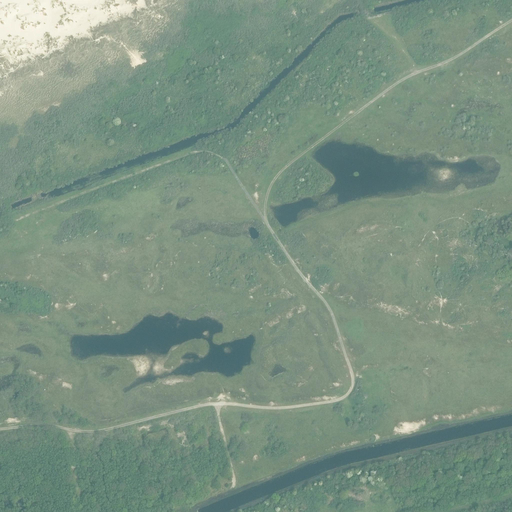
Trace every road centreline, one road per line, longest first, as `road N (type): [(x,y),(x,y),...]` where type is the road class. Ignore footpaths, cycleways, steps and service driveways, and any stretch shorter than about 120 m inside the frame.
road 1 (track): [(511,19),(366,104),(268,190),(266,222),(325,303),(349,365),(348,393),(265,406),(218,402)]
road 2 (track): [(218,402),(92,430),(0,428)]
